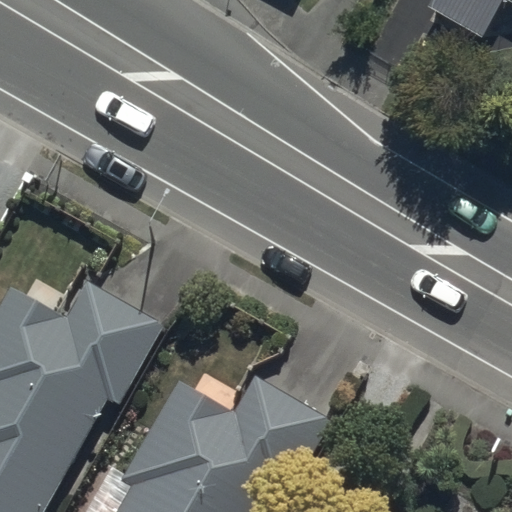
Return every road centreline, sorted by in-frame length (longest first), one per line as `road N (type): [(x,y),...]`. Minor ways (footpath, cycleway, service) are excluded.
road 1 (secondary): [(447,265),(0,28)]
road 2 (secondary): [(88,0),(447,265)]
